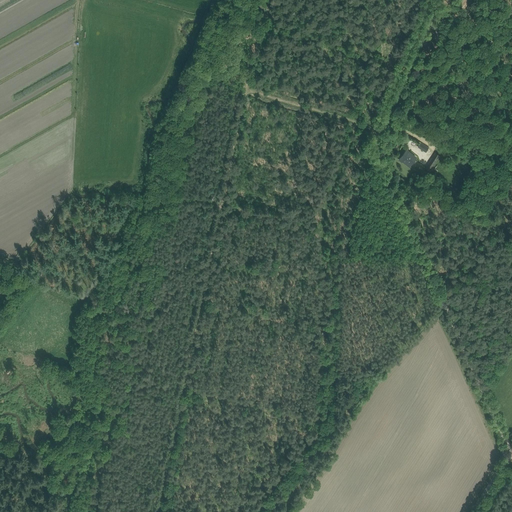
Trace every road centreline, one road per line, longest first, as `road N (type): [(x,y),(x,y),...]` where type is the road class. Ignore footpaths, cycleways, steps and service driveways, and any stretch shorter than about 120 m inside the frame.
road 1 (track): [(0,259),(81,298),(118,250),(134,207),(180,198),(222,202),(181,390),(320,425),(263,511)]
road 2 (unclassified): [(510,451),(374,143),(435,0)]
road 3 (track): [(379,130),(357,122),(323,211),(320,425)]
